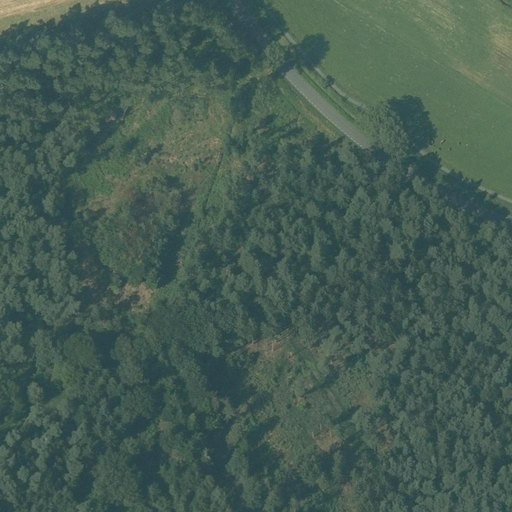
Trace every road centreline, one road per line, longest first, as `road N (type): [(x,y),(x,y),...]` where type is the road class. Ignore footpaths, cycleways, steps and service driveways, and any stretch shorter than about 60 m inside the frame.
road 1 (track): [(0,425),(59,398),(68,365),(85,355),(482,237),(498,222)]
road 2 (tertiary): [(511,227),(430,186),(359,137),(321,106),(233,0)]
road 3 (track): [(276,57),(219,89),(0,129)]
